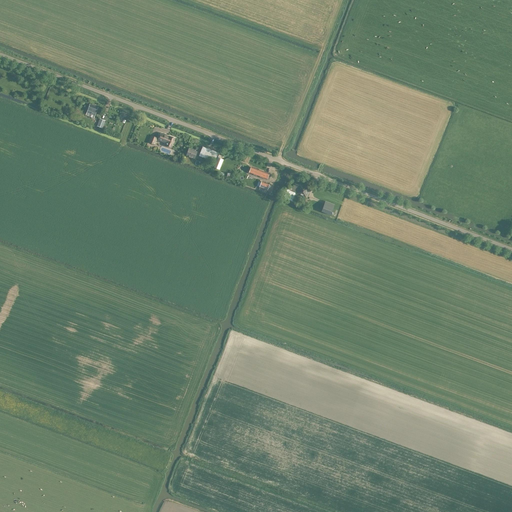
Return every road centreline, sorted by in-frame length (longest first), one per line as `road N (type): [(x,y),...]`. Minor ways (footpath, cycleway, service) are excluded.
road 1 (unclassified): [(511,249),(0,54)]
road 2 (track): [(341,0),(279,160)]
